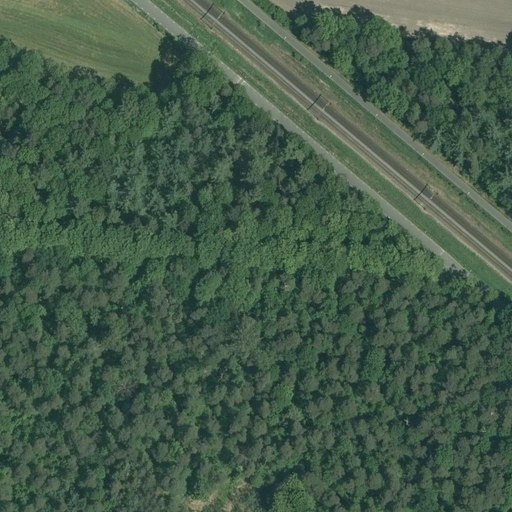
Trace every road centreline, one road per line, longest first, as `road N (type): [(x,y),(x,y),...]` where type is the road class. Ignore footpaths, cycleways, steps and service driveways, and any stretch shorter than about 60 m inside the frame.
road 1 (unclassified): [(455,266),(424,283),(0,254)]
road 2 (unclassified): [(138,0),(455,266)]
road 3 (unclassified): [(511,229),(241,0)]
